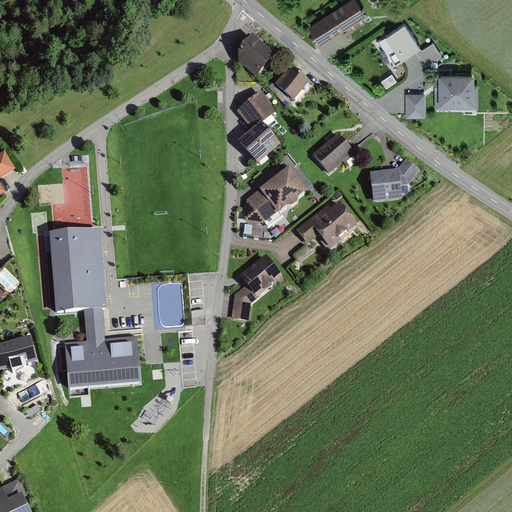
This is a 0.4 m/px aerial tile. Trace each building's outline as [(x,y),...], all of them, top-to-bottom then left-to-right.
[(353,0),(307,28),(318,46),(349,28),(352,33),(365,25),(362,20),(365,19),(353,0)] [(402,26),(384,37),(399,62),(416,52),(426,68),(442,58),(433,44),(421,51),(419,47),(416,49),(402,26)] [(273,59),(252,41),(236,59),(257,77),(273,59)] [(305,87),(288,72),(276,87),(293,101),(305,87)] [(472,78),(437,77),(436,108),(472,108),(472,78)] [(218,90),(205,90),(205,116),(219,116),(218,90)] [(252,132),(237,144),(255,166),(277,148),(260,127),(275,114),(259,95),(237,114),(252,132)] [(424,96),(406,96),(407,118),(424,118),(424,96)] [(338,138),(313,157),(328,176),(353,157),(338,138)] [(3,154),(0,155),(0,197),(5,194),(0,185),(0,178),(13,171),(3,154)] [(397,173),(370,175),(372,204),(400,202),(399,188),(408,188),(419,173),(405,161),(397,173)] [(53,204),(55,228),(93,226),(90,166),(64,167),(66,203),(53,204)] [(247,201),(246,222),(264,224),(306,193),(287,170),(247,201)] [(327,209),(298,230),(308,244),(317,237),(326,250),(355,228),(338,205),(329,211),(327,209)] [(101,233),(49,237),(55,315),(86,313),(88,345),(66,347),(70,392),(142,386),(139,339),(107,341),(104,312),(107,312),(105,287),(101,233)] [(302,262),(313,252),(308,246),(297,256),(302,262)] [(234,298),(232,320),(252,322),(252,303),(280,280),(264,259),(238,279),(245,290),(234,298)] [(180,333),(161,334),(163,363),(182,362),(180,333)] [(29,336),(0,345),(0,373),(12,370),(14,376),(27,369),(26,366),(37,363),(29,336)] [(18,481),(0,489),(0,511),(27,511),(21,500),(26,498),(18,481)]
